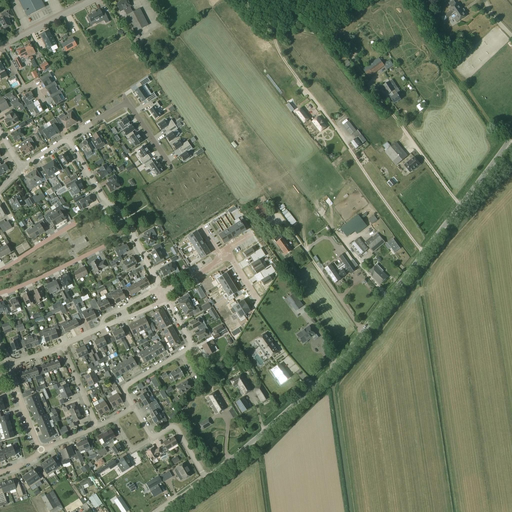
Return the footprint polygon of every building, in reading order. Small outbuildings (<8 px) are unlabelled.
[(42,8),(38,0),(18,0),(25,12),(26,11),(29,15),(42,8)] [(130,4),(127,0),(122,0),(122,1),(116,5),(120,12),(123,10),(127,16),(126,16),(135,32),(148,25),(140,9),(134,12),(132,11),(130,7),(130,4)] [(463,9),(458,2),(449,9),(450,11),(446,14),(445,15),(441,17),(444,21),(447,18),(448,17),(455,12),(457,15),(454,18),(457,22),(467,15),(464,11),(465,11),(465,10),(464,11),(463,9),(464,9),(463,9)] [(88,17),(86,18),(89,24),(91,22),(92,25),(97,23),(95,20),(99,18),(102,17),(103,19),(105,24),(109,22),(107,17),(105,13),(102,8),(98,10),(96,12),(95,11),(91,13),(92,14),(88,16),(88,17)] [(12,16),(10,10),(4,13),(5,14),(2,16),(2,17),(0,17),(0,19),(1,22),(0,22),(3,29),(11,25),(7,19),(12,16)] [(56,45),(48,30),(40,35),(47,49),(56,45)] [(77,46),(72,38),(63,43),(62,41),(60,42),(66,52),(77,46)] [(35,54),(30,43),(23,47),(28,57),(35,54)] [(28,57),(23,47),(16,50),(18,56),(19,55),(23,63),(25,61),(24,59),(28,57)] [(37,66),(32,56),(29,58),(31,61),(34,68),(37,66)] [(24,67),(19,57),(14,60),(19,70),(24,67)] [(384,66),(379,58),(363,69),(368,77),(384,66)] [(393,65),(390,60),(384,64),(387,69),(393,65)] [(50,68),(46,62),(40,66),(43,72),(50,68)] [(51,83),(49,79),(52,78),(49,73),(39,79),(41,82),(42,82),(43,84),(41,84),(43,88),(44,88),(51,83)] [(138,89),(135,91),(138,96),(146,91),(142,86),(147,83),(145,79),(136,85),(138,89)] [(389,81),(382,85),(394,103),(401,99),(397,93),(395,90),(389,81)] [(54,82),(51,83),(44,88),(46,91),(47,90),(48,92),(46,93),(48,97),(50,96),(49,96),(57,92),(56,92),(54,88),(57,86),(54,82)] [(59,90),(56,92),(57,92),(49,96),(50,96),(51,99),(52,99),(53,101),(51,102),(54,106),(62,101),(59,97),(62,95),(59,90)] [(0,109),(1,112),(9,107),(6,103),(8,102),(9,102),(11,101),(11,102),(10,103),(13,109),(22,104),(18,98),(17,99),(16,98),(12,91),(5,96),(3,97),(0,98),(0,109)] [(146,91),(138,96),(142,101),(145,99),(147,103),(156,97),(153,93),(149,96),(146,91)] [(27,107),(33,103),(31,100),(34,99),(30,92),(28,93),(27,92),(23,94),(25,96),(22,98),(27,107)] [(151,108),(148,109),(155,119),(161,116),(156,109),(160,107),(157,102),(153,104),(152,103),(149,105),(151,108)] [(290,102),(286,105),(292,112),(295,109),(290,102)] [(33,103),(27,107),(31,114),(34,112),(36,116),(44,111),(42,107),(40,108),(39,106),(35,108),(33,103)] [(310,119),(302,109),(295,114),(303,124),(310,119)] [(69,115),(66,117),(71,125),(73,124),(73,125),(76,123),(72,117),(75,115),(72,110),(67,112),(69,115)] [(5,120),(5,121),(5,123),(7,126),(8,126),(9,127),(8,127),(9,127),(18,122),(14,115),(11,111),(4,115),(6,118),(6,117),(7,119),(5,120)] [(69,127),(71,125),(66,117),(64,114),(63,115),(62,114),(59,117),(56,119),(59,125),(62,123),(66,129),(69,127)] [(121,121),(118,123),(123,131),(129,127),(127,124),(129,122),(126,117),(121,121)] [(327,127),(320,117),(312,123),(319,133),(327,127)] [(48,128),(54,137),(58,135),(57,134),(59,133),(56,127),(59,125),(55,119),(49,122),(51,126),(48,128)] [(160,123),(158,125),(161,130),(165,128),(167,131),(175,126),(171,120),(168,122),(166,119),(163,121),(162,121),(159,123),(160,123)] [(356,131),(348,121),(343,125),(351,135),(356,131)] [(399,132),(390,121),(380,128),(385,135),(389,132),(392,137),(399,132)] [(129,127),(123,131),(126,135),(132,131),(132,132),(135,130),(131,125),(129,127)] [(50,139),(54,137),(48,128),(45,130),(43,126),(37,130),(41,136),(44,134),(48,140),(50,139)] [(169,134),(166,136),(169,142),(178,136),(174,131),(178,129),(177,129),(176,126),(175,126),(167,131),(169,134)] [(23,136),(19,129),(11,134),(15,141),(23,136)] [(126,135),(125,136),(128,139),(130,138),(135,146),(143,141),(140,137),(138,135),(137,136),(136,133),(134,134),(132,132),(132,131),(126,135)] [(94,139),(91,140),(96,147),(97,150),(100,148),(101,148),(102,147),(105,145),(104,142),(105,141),(99,132),(93,136),(94,138),(94,139)] [(364,138),(361,135),(356,139),(351,142),(356,149),(361,145),(366,141),(364,138)] [(25,146),(19,149),(23,156),(33,150),(37,148),(34,144),(31,138),(23,143),(25,146)] [(88,142),(87,140),(85,141),(85,142),(84,142),(83,143),(83,144),(82,143),(79,145),(85,155),(89,152),(91,154),(97,151),(91,140),(88,142)] [(180,140),(172,145),(176,150),(178,148),(180,151),(190,145),(187,141),(183,144),(180,140)] [(228,145),(231,150),(237,147),(233,141),(228,145)] [(387,150),(385,152),(396,166),(408,156),(396,142),(391,147),(387,150)] [(182,154),(180,156),(183,161),(186,159),(187,160),(189,159),(189,158),(191,156),(188,152),(192,149),(190,145),(180,151),(182,154)] [(124,146),(121,147),(126,155),(130,152),(128,150),(127,151),(124,146)] [(143,146),(137,150),(140,154),(138,155),(141,160),(140,160),(142,164),(150,159),(148,155),(151,154),(148,150),(148,151),(146,149),(145,149),(143,146)] [(64,154),(63,154),(60,156),(60,157),(59,158),(64,166),(71,162),(67,157),(65,154),(64,154)] [(409,172),(410,172),(416,167),(416,168),(420,164),(414,157),(404,165),(407,169),(406,169),(409,172)] [(151,160),(145,165),(147,168),(148,167),(152,171),(153,170),(157,176),(163,172),(161,168),(159,164),(158,164),(156,161),(153,163),(151,160)] [(54,174),(59,171),(60,173),(63,170),(59,164),(56,165),(55,165),(53,161),(48,165),(54,174)] [(0,176),(3,175),(2,174),(8,170),(5,164),(0,166),(0,176)] [(45,172),(42,174),(46,180),(46,181),(50,179),(51,179),(51,180),(56,177),(54,174),(48,165),(43,168),(45,171),(45,172)] [(111,165),(107,167),(106,165),(99,169),(101,171),(98,173),(102,179),(111,173),(115,171),(111,165)] [(46,180),(42,174),(39,176),(36,171),(34,172),(33,171),(30,173),(29,173),(36,183),(38,181),(40,184),(46,180)] [(33,184),(36,183),(29,173),(27,175),(27,176),(25,178),(28,183),(25,185),(29,192),(35,188),(33,184)] [(118,182),(114,175),(106,180),(109,183),(106,185),(111,192),(120,187),(117,182),(118,182)] [(391,187),(395,183),(391,178),(387,182),(391,187)] [(83,186),(80,181),(73,185),(71,182),(65,186),(67,189),(71,187),(75,195),(84,190),(82,187),(83,186)] [(55,186),(51,189),(53,192),(62,187),(59,183),(56,186),(55,187),(55,186)] [(21,200),(18,195),(11,199),(9,201),(11,205),(14,203),(17,209),(24,205),(21,200)] [(80,196),(73,200),(78,207),(80,211),(83,209),(87,207),(86,206),(92,203),(89,197),(82,200),(82,199),(80,196)] [(34,204),(31,197),(24,200),(28,207),(34,204)] [(268,215),(261,204),(253,209),(261,220),(268,215)] [(52,211),(60,223),(65,219),(62,214),(65,212),(61,206),(56,209),(52,211)] [(282,213),(292,225),(296,221),(286,209),(282,213)] [(60,223),(52,211),(44,216),(48,222),(51,220),(54,226),(60,223)] [(340,228),(347,237),(355,231),(357,234),(367,227),(358,214),(340,228)] [(377,220),(374,216),(368,220),(372,225),(377,220)] [(5,223),(0,225),(0,226),(4,232),(7,231),(12,228),(8,221),(5,223)] [(35,228),(39,235),(44,232),(43,230),(47,228),(42,221),(37,223),(33,225),(35,228)] [(240,221),(236,224),(241,233),(246,230),(240,221)] [(236,224),(231,227),(237,236),(241,233),(236,224)] [(231,227),(227,229),(233,238),(237,236),(231,227)] [(39,235),(35,228),(31,230),(30,228),(26,230),(31,238),(33,236),(35,238),(39,235)] [(149,235),(143,238),(147,246),(149,245),(150,247),(155,244),(154,242),(155,242),(153,237),(156,235),(153,229),(147,232),(149,235)] [(227,229),(223,232),(228,241),(233,238),(227,229)] [(196,231),(187,237),(190,242),(199,236),(196,231)] [(223,232),(218,235),(224,244),(228,241),(223,232)] [(291,250),(280,234),(273,239),(285,255),(291,250)] [(385,243),(378,234),(372,239),(366,244),(368,246),(373,253),(385,243)] [(199,236),(190,242),(193,246),(202,240),(199,236)] [(368,249),(359,238),(350,245),(359,257),(368,249)] [(400,249),(393,239),(387,243),(394,253),(400,249)] [(6,246),(1,248),(5,256),(10,253),(6,247),(9,245),(6,240),(4,242),(6,246)] [(202,240),(193,246),(195,250),(204,245),(202,240)] [(162,249),(160,244),(153,248),(155,251),(151,253),(153,257),(153,256),(157,262),(163,258),(159,251),(162,249)] [(129,251),(126,245),(121,248),(120,245),(115,248),(116,250),(115,251),(119,258),(115,260),(116,260),(112,262),(113,264),(122,259),(121,257),(121,256),(129,251)] [(204,245),(195,250),(198,255),(207,249),(204,245)] [(252,248),(243,253),(246,258),(250,256),(252,259),(263,252),(261,248),(254,252),(252,248)] [(207,249),(198,255),(201,259),(210,253),(207,249)] [(254,262),(250,264),(253,269),(262,264),(259,260),(265,256),(263,252),(252,259),(254,262)] [(345,265),(351,261),(345,253),(339,257),(345,265)] [(137,264),(133,257),(123,263),(127,269),(124,271),(126,274),(136,269),(134,266),(137,264)] [(95,262),(95,261),(92,263),(91,264),(95,273),(102,270),(101,270),(107,267),(104,262),(99,264),(97,261),(95,262)] [(356,269),(351,261),(345,265),(351,273),(356,269)] [(297,271),(292,263),(287,266),(293,274),(297,271)] [(329,276),(337,271),(339,269),(334,263),(332,264),(324,269),(329,276)] [(175,271),(171,264),(160,269),(164,277),(175,271)] [(262,264),(253,269),(256,274),(260,272),(262,275),(273,268),(271,264),(265,268),(262,264)] [(383,270),(377,264),(368,273),(374,279),(380,284),(387,277),(382,271),(383,270)] [(88,276),(84,268),(81,269),(81,270),(74,274),(77,280),(80,279),(88,276)] [(264,279),(260,281),(264,286),(272,281),(269,276),(276,272),(273,268),(262,275),(264,279)] [(338,273),(337,271),(329,276),(334,284),(342,278),(341,278),(346,274),(343,270),(338,273)] [(219,273),(213,276),(215,280),(217,279),(220,284),(229,278),(226,273),(221,276),(219,273)] [(72,285),(67,275),(61,278),(63,281),(60,283),(64,291),(68,299),(71,297),(68,289),(67,287),(72,285)] [(141,281),(145,289),(150,286),(146,278),(141,281)] [(229,278),(220,284),(223,288),(232,282),(229,278)] [(354,280),(335,293),(339,299),(358,286),(354,280)] [(136,283),(140,291),(145,289),(141,281),(136,283)] [(50,294),(60,290),(56,282),(51,284),(51,283),(46,286),(50,294)] [(232,282),(223,288),(225,292),(234,287),(232,282)] [(131,286),(136,294),(140,291),(136,283),(131,286)] [(123,289),(126,294),(129,293),(131,296),(136,294),(131,286),(126,289),(126,287),(123,289)] [(234,287),(225,292),(228,297),(227,298),(229,302),(235,298),(233,295),(238,292),(234,287)] [(124,296),(126,294),(123,289),(121,290),(120,288),(115,291),(121,302),(126,299),(124,296)] [(37,296),(33,297),(36,303),(42,301),(41,298),(44,297),(41,289),(35,291),(37,296)] [(121,302),(115,291),(111,293),(110,293),(108,294),(110,300),(112,302),(114,301),(116,304),(121,302)] [(293,306),(300,301),(294,293),(288,298),(293,306)] [(36,303),(33,297),(30,298),(28,294),(22,296),(26,305),(29,303),(30,306),(36,303)] [(108,294),(104,295),(106,299),(101,301),(106,310),(110,308),(107,301),(110,300),(108,294)] [(190,298),(188,294),(182,298),(184,301),(179,304),(182,310),(191,305),(194,303),(192,300),(189,302),(188,299),(190,298)] [(106,310),(101,301),(100,298),(97,299),(99,302),(96,303),(95,300),(92,301),(95,307),(97,306),(100,312),(106,310)] [(9,307),(11,313),(12,315),(17,313),(17,311),(17,309),(20,308),(16,299),(10,301),(12,306),(9,307)] [(92,321),(86,310),(81,312),(76,300),(73,302),(78,312),(80,318),(83,317),(86,323),(92,321)] [(62,305),(60,301),(52,305),(54,309),(62,305)] [(86,310),(92,321),(96,318),(93,312),(96,311),(95,307),(92,301),(89,303),(91,307),(86,310)] [(235,301),(229,305),(231,308),(233,307),(236,312),(247,306),(245,303),(243,301),(237,304),(235,301)] [(6,315),(11,313),(8,305),(5,307),(3,302),(0,303),(0,312),(5,311),(6,315)] [(195,306),(194,303),(191,305),(182,310),(185,316),(189,314),(191,317),(200,312),(198,307),(195,306)] [(209,303),(202,307),(204,311),(211,307),(209,303)] [(247,306),(236,312),(239,318),(238,319),(240,322),(246,318),(244,315),(250,312),(248,309),(247,306)] [(213,308),(209,310),(215,320),(219,318),(213,308)] [(153,314),(156,319),(165,314),(162,309),(160,310),(159,309),(157,311),(157,312),(153,314)] [(298,317),(292,321),(295,325),(307,318),(302,309),(296,313),(298,317)] [(165,314),(156,319),(159,325),(168,320),(165,314)] [(71,321),(75,328),(79,326),(75,318),(73,319),(74,320),(71,321)] [(139,321),(144,330),(150,328),(145,318),(139,321)] [(200,329),(206,326),(203,321),(200,322),(198,319),(189,323),(190,324),(190,325),(190,327),(191,327),(193,329),(198,326),(200,329)] [(168,320),(159,325),(162,330),(171,325),(168,320)] [(66,322),(70,331),(75,328),(71,321),(68,323),(68,321),(66,322)] [(144,330),(139,321),(134,323),(139,333),(144,330)] [(57,326),(59,331),(63,329),(65,333),(70,331),(66,322),(64,323),(65,324),(62,326),(61,324),(57,326)] [(11,328),(9,323),(1,326),(3,331),(7,330),(11,328)] [(139,333),(134,323),(128,326),(133,336),(139,333)] [(214,328),(216,333),(228,327),(226,324),(224,325),(223,323),(214,328)] [(25,330),(23,324),(15,327),(17,332),(25,330)] [(59,332),(59,331),(57,326),(52,328),(48,329),(52,341),(58,338),(56,333),(59,332)] [(208,330),(206,326),(200,329),(201,332),(196,335),(197,337),(197,338),(198,340),(199,341),(208,336),(206,332),(208,330)] [(315,335),(309,326),(297,335),(303,343),(305,343),(307,342),(307,340),(315,335)] [(165,337),(175,332),(172,327),(163,332),(165,337)] [(38,332),(39,333),(40,338),(44,337),(46,343),(52,341),(48,329),(44,330),(38,332)] [(117,331),(122,342),(125,341),(123,338),(126,337),(122,329),(117,331)] [(122,342),(117,331),(112,333),(114,336),(110,338),(112,343),(116,341),(119,340),(120,343),(122,342)] [(175,332),(165,337),(168,343),(178,337),(175,332)] [(29,337),(33,347),(39,345),(37,341),(41,339),(40,338),(39,333),(35,334),(36,338),(33,339),(32,336),(29,337)] [(279,351),(266,333),(255,341),(268,359),(279,351)] [(19,342),(17,337),(12,338),(14,342),(10,343),(13,352),(19,350),(16,343),(19,342)] [(27,349),(33,347),(29,337),(23,339),(27,349)] [(178,337),(168,343),(171,348),(176,346),(179,345),(178,344),(181,343),(178,337)] [(103,338),(99,340),(104,351),(105,353),(107,352),(106,350),(105,347),(107,346),(103,338)] [(102,352),(104,351),(99,340),(94,342),(98,350),(100,349),(102,352)] [(214,344),(212,341),(202,346),(204,350),(205,350),(208,355),(216,351),(212,345),(214,344)] [(155,345),(160,355),(165,351),(160,342),(155,345)] [(160,355),(155,345),(149,348),(155,358),(160,355)] [(85,347),(80,349),(85,360),(88,359),(86,355),(88,354),(85,347)] [(155,358),(149,348),(144,351),(150,361),(155,358)] [(85,360),(80,349),(76,351),(79,359),(82,358),(83,361),(85,360)] [(145,364),(150,361),(144,351),(139,355),(145,364)] [(98,352),(94,354),(97,361),(98,361),(99,364),(106,361),(105,358),(101,359),(98,352)] [(132,358),(127,361),(132,369),(137,366),(132,358)] [(132,369),(127,361),(122,364),(127,372),(132,369)] [(127,372),(122,364),(116,367),(121,375),(127,372)] [(285,371),(280,364),(271,371),(275,377),(285,371)] [(84,377),(87,382),(96,377),(95,373),(96,373),(95,371),(101,369),(99,365),(90,369),(92,373),(84,377)] [(116,379),(121,375),(116,367),(111,370),(116,379)] [(184,376),(179,369),(170,374),(174,381),(184,376)] [(27,382),(27,380),(24,372),(19,373),(21,377),(17,378),(19,385),(27,382)] [(253,390),(243,374),(231,382),(235,388),(237,387),(241,392),(240,393),(242,396),(253,390)] [(160,385),(154,376),(150,378),(156,388),(160,385)] [(96,377),(87,382),(89,387),(99,382),(96,377)] [(191,388),(187,381),(177,387),(181,395),(189,390),(188,390),(191,388)] [(61,394),(70,390),(67,385),(61,387),(60,384),(54,386),(58,395),(61,394)] [(269,397),(261,384),(255,388),(255,392),(257,396),(261,403),(269,397)] [(148,387),(147,388),(140,392),(142,395),(139,397),(142,402),(150,397),(153,396),(148,387)] [(113,396),(118,406),(123,403),(120,397),(122,396),(118,388),(115,389),(116,390),(111,393),(113,396)] [(70,390),(61,394),(62,397),(59,399),(61,405),(67,402),(66,399),(72,396),(70,390)] [(227,408),(217,391),(205,398),(216,414),(227,408)] [(26,399),(29,406),(39,402),(36,395),(26,399)] [(118,406),(113,396),(108,399),(113,408),(118,406)] [(151,408),(158,404),(156,400),(152,402),(150,397),(142,402),(145,406),(148,404),(151,408)] [(250,408),(244,397),(235,402),(242,413),(250,408)] [(104,401),(99,404),(105,413),(110,410),(104,401)] [(29,406),(32,413),(42,409),(39,402),(29,406)] [(105,413),(99,404),(95,407),(100,416),(105,413)] [(149,414),(152,419),(160,414),(158,412),(161,410),(158,404),(151,408),(153,412),(149,414)] [(71,413),(72,416),(79,413),(77,407),(71,409),(69,406),(63,408),(65,412),(66,411),(68,414),(71,413)] [(60,421),(54,408),(51,410),(56,423),(60,421)] [(231,418),(236,416),(233,408),(228,410),(231,418)] [(44,415),(42,409),(32,413),(35,419),(36,419),(44,415)] [(82,420),(79,413),(72,416),(73,419),(70,421),(72,424),(70,424),(71,428),(78,426),(76,422),(82,420)] [(36,419),(39,425),(49,421),(46,414),(44,415),(36,419)] [(160,414),(152,419),(155,424),(159,421),(162,425),(167,422),(164,416),(161,417),(160,414)] [(1,423),(9,421),(8,416),(0,417),(0,423),(1,424),(1,423)] [(212,424),(208,418),(199,424),(202,430),(212,424)] [(51,428),(49,421),(39,425),(42,432),(51,428)] [(69,432),(66,427),(59,430),(62,435),(69,432)] [(54,435),(51,428),(42,432),(44,439),(45,438),(46,439),(49,438),(49,437),(54,435)] [(115,437),(110,429),(97,437),(99,440),(102,438),(105,443),(102,445),(104,448),(113,443),(111,440),(115,437)] [(177,444),(173,438),(167,441),(166,440),(163,443),(165,446),(163,447),(166,454),(169,452),(168,450),(177,444)] [(82,442),(85,450),(90,448),(87,440),(82,442)] [(85,450),(82,442),(76,445),(80,453),(85,450)] [(123,451),(118,443),(109,449),(112,453),(113,452),(116,455),(123,451)] [(12,445),(12,447),(7,448),(10,457),(15,455),(14,451),(17,450),(15,444),(12,445)] [(65,449),(69,458),(72,457),(72,459),(75,458),(76,460),(79,458),(78,457),(76,452),(73,453),(71,447),(65,449)] [(5,459),(10,457),(7,448),(2,450),(2,451),(2,450),(5,459)] [(107,452),(104,448),(97,453),(96,454),(97,457),(95,458),(97,460),(100,458),(100,457),(107,452)] [(164,456),(159,448),(156,450),(156,451),(154,452),(153,448),(147,452),(152,461),(158,457),(157,457),(159,456),(160,458),(164,456)] [(66,459),(69,458),(65,449),(60,451),(63,458),(60,459),(63,465),(65,464),(65,462),(67,461),(66,459)] [(129,462),(126,456),(119,461),(123,466),(120,468),(123,472),(133,466),(130,462),(129,462)] [(49,459),(46,461),(53,472),(62,467),(58,462),(56,464),(52,458),(49,460),(49,459)] [(117,465),(113,460),(107,464),(111,470),(117,465)] [(53,472),(46,461),(43,463),(43,464),(41,465),(45,471),(42,473),(45,478),(53,472)] [(185,463),(177,468),(181,475),(178,477),(180,481),(183,479),(184,480),(192,475),(189,471),(187,468),(187,467),(185,463)] [(90,469),(87,464),(80,469),(84,473),(90,469)] [(28,473),(35,484),(44,479),(40,474),(38,476),(34,470),(31,472),(31,471),(28,473)] [(172,477),(169,471),(163,474),(167,480),(172,477)] [(27,490),(35,484),(28,473),(25,475),(25,476),(23,477),(27,483),(24,485),(27,490)] [(159,476),(146,484),(149,489),(151,492),(150,492),(154,497),(162,492),(159,487),(158,487),(157,485),(162,482),(159,476)] [(81,486),(79,487),(83,496),(86,495),(83,489),(84,489),(89,487),(92,485),(90,482),(89,478),(79,483),(81,486)] [(13,480),(7,482),(10,491),(15,489),(18,497),(23,495),(19,482),(14,484),(13,480)] [(2,488),(0,488),(0,497),(3,506),(8,504),(4,493),(10,491),(7,482),(0,484),(2,488)] [(129,483),(126,485),(128,487),(131,492),(135,490),(131,485),(130,486),(129,483)] [(57,511),(63,509),(53,491),(41,497),(49,511),(57,511)] [(126,511),(129,510),(120,497),(111,503),(112,506),(109,508),(112,511),(126,511)]
